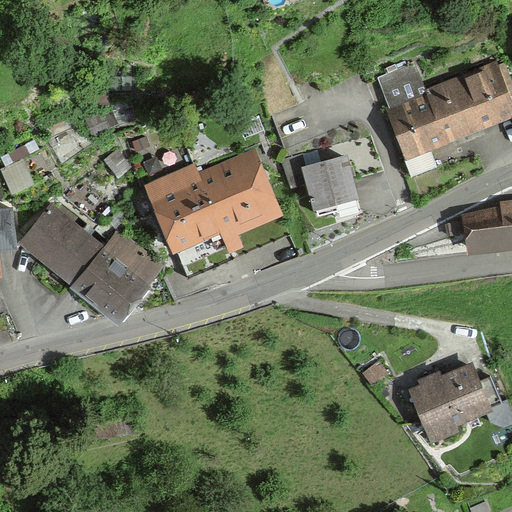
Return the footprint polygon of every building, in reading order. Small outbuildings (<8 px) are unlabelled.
[(460,78),(460,79),(477,122),(510,110),(511,116),(511,109),(497,72),(501,71),(499,65),(495,67),(495,66),(467,78),(464,71),(458,74),(460,78)] [(444,135),(477,122),(460,79),(425,92),(443,137),(444,136),(444,135)] [(426,144),(443,137),(425,92),(424,93),(417,96),(418,99),(402,105),(405,111),(389,118),(402,153),(426,144)] [(90,136),(107,129),(100,113),(84,120),(90,136)] [(409,176),(435,166),(426,144),(402,153),(401,154),(409,176)] [(116,176),(128,167),(115,151),(104,160),(116,176)] [(230,223),(274,204),(254,157),(198,181),(217,228),(226,248),(239,243),(230,223)] [(356,210),(342,157),(303,168),(311,197),(308,197),(309,201),(312,200),(316,215),(330,211),(332,217),(356,210)] [(0,170),(10,193),(29,185),(19,162),(0,169),(0,170)] [(172,247),(217,228),(198,181),(193,170),(148,190),(172,247)] [(503,244),(511,243),(511,203),(499,205),(499,209),(503,244)] [(47,207),(20,240),(73,282),(100,249),(47,207)] [(0,247),(13,246),(8,209),(0,209),(0,247)] [(467,248),(503,244),(499,209),(463,218),(467,248)] [(115,231),(100,249),(73,282),(116,317),(158,266),(115,231)] [(489,377),(488,378),(475,383),(468,367),(412,391),(432,439),(452,431),(449,423),(499,402),(489,377)] [(468,509),(469,511),(487,511),(483,502),(468,509)]
